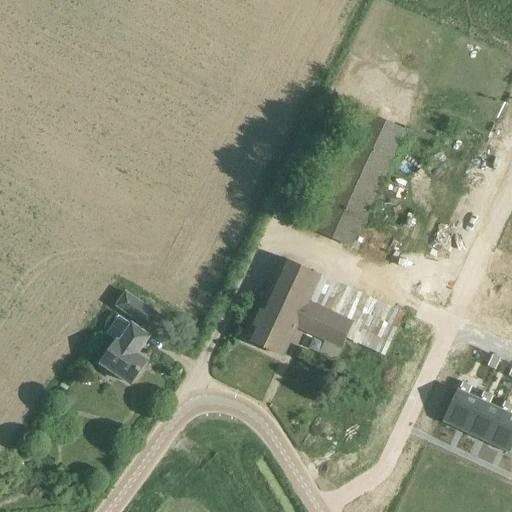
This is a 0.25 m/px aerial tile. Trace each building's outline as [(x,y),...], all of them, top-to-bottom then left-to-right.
[(307,229),(351,249),(403,130),(360,111),(307,229)] [(407,220),(399,251),(415,255),(424,225),(407,220)] [(385,357),(405,314),(321,275),(320,277),(284,260),(247,340),(283,357),(296,328),(341,349),(346,339),(385,357)] [(125,292),(115,307),(148,330),(159,315),(125,292)] [(511,347),(511,315),(497,337),(511,347)] [(122,345),(117,342),(102,364),(131,384),(146,362),(137,355),(148,339),(133,328),(122,345)] [(493,356),(488,367),(496,370),(501,359),(493,356)] [(445,421),(444,423),(468,432),(481,400),(469,395),(472,386),(463,382),(459,391),(446,422),(445,421)] [(70,391),(62,392),(58,398),(59,405),(65,409),(72,408),(76,402),(75,395),(70,391)] [(502,409),(490,404),(494,395),(484,391),(481,400),(468,432),(489,441),(503,409),(502,409)] [(511,448),(511,412),(511,413),(511,411),(511,402),(506,400),(502,409),(503,409),(489,441),(511,451),(511,449),(511,448)]
